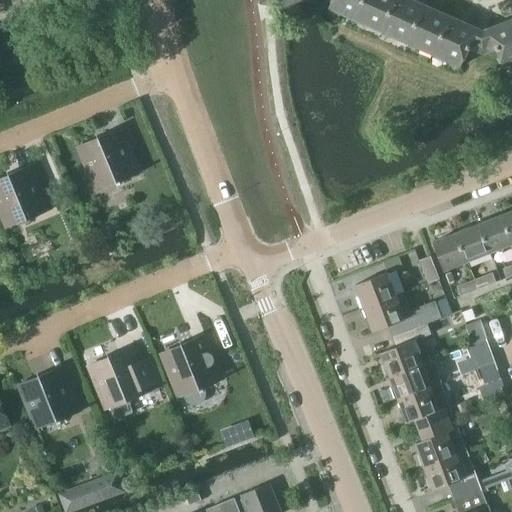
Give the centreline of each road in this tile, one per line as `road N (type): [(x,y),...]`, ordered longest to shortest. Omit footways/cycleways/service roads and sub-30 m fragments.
road 1 (residential): [(309,251),(408,511)]
road 2 (tertiary): [(355,511),(250,257)]
road 3 (residential): [(10,343),(214,260),(250,257)]
road 4 (residential): [(309,251),(511,171)]
road 5 (tertiary): [(250,257),(178,70)]
road 6 (residential): [(178,70),(0,141)]
